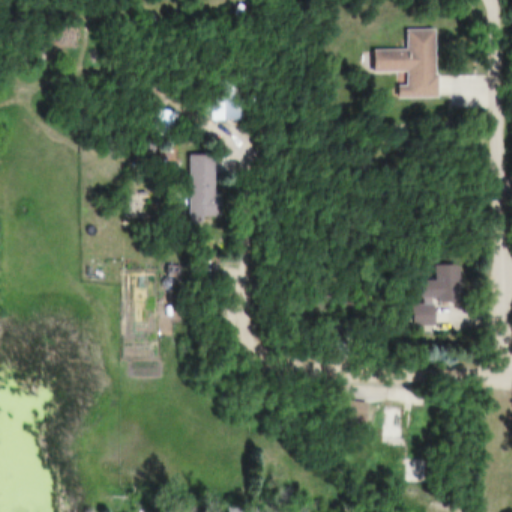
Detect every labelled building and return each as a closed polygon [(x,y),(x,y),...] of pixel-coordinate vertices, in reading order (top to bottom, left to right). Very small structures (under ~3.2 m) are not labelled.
[(221,3),(229,0),(232,0),(235,5),(224,9),(221,3)] [(361,44),(393,44),(393,25),(426,25),(427,93),(393,94),(393,70),(361,70),(361,44)] [(202,98),(202,119),(235,118),(235,97),(202,98)] [(147,105),(140,127),(161,133),(168,112),(147,105)] [(153,136),(175,137),(177,111),(156,110),(153,136)] [(182,158),(181,217),(212,217),(212,199),(204,199),(205,158),(182,158)] [(412,276),(426,276),(426,263),(449,263),(449,281),(466,281),(466,303),(428,303),(428,326),(401,326),(401,300),(412,300),(412,276)] [(330,344),(348,344),(348,323),(330,323),(330,344)] [(335,396),(357,400),(354,418),(332,414),(335,396)] [(369,403),(347,403),(346,426),(368,426),(369,403)] [(379,404),(375,442),(402,444),(405,406),(379,404)] [(217,503),(217,511),(248,511),(248,502),(217,503)]
